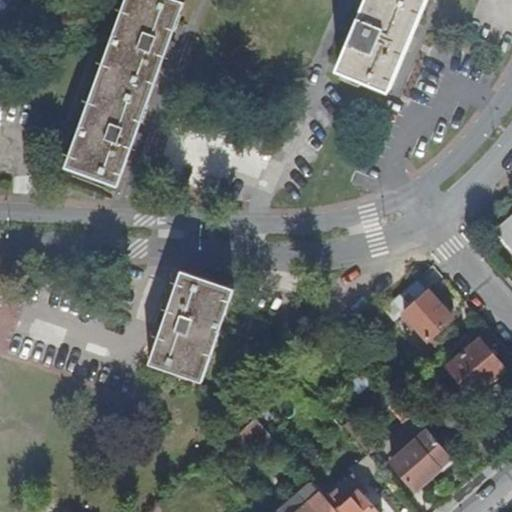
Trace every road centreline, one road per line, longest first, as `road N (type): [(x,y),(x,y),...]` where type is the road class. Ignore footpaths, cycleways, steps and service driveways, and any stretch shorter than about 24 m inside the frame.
road 1 (residential): [(196,240),(325,252),(376,245),(430,219)]
road 2 (residential): [(412,195),(323,224),(257,226),(196,240)]
road 3 (residential): [(0,226),(196,240)]
road 4 (residential): [(511,88),(448,168),(412,195)]
road 5 (residential): [(511,316),(430,219)]
